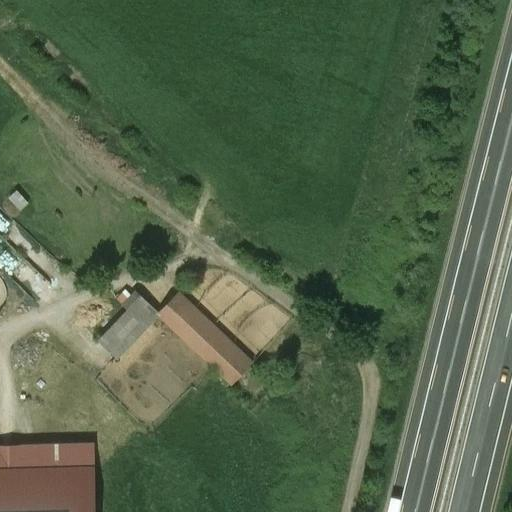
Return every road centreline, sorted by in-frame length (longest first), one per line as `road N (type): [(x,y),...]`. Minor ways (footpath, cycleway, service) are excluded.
road 1 (motorway): [(511,125),(415,511)]
road 2 (motorway): [(466,511),(511,328)]
